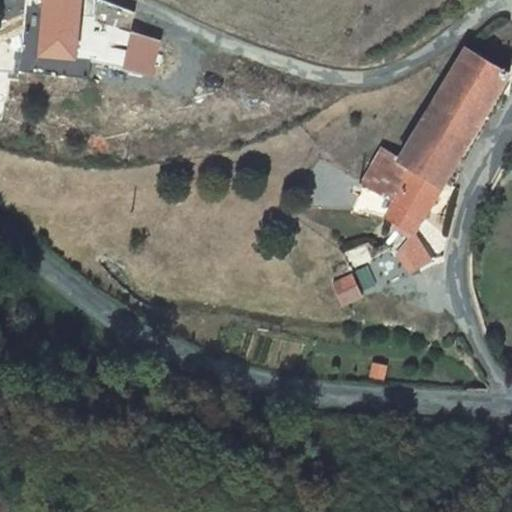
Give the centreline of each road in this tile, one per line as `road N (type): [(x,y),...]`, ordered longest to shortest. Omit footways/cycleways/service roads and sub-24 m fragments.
road 1 (unclassified): [(0,232),(123,326),(212,366),(303,392),(511,404)]
road 2 (unclassified): [(508,0),(491,2),(401,69),(367,79),(276,62),(132,0)]
road 3 (unclassified): [(511,398),(475,339),(459,268),(464,224),(511,119)]
